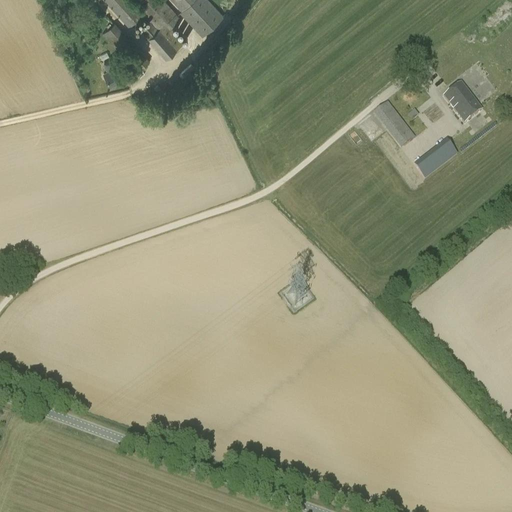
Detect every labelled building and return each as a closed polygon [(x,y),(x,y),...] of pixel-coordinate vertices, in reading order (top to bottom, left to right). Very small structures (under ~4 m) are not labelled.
[(170,0),(204,35),(222,18),(205,0),(136,0),(141,6),(138,9),(130,0),(103,0),(128,27),(142,15),(148,22),(139,31),(165,60),(184,43),(169,26),(179,17),(163,0),(170,0)] [(134,75),(133,73),(140,70),(149,62),(115,23),(103,34),(121,55),(124,53),(129,58),(118,64),(116,58),(103,65),(107,72),(103,74),(109,87),(127,78),(134,75)] [(481,110),(460,84),(444,97),(464,123),(481,110)] [(376,110),(403,144),(412,137),(386,103),(376,110)] [(412,120),(417,116),(414,111),(408,115),(412,120)] [(456,154),(446,141),(414,166),(424,180),(456,154)]
